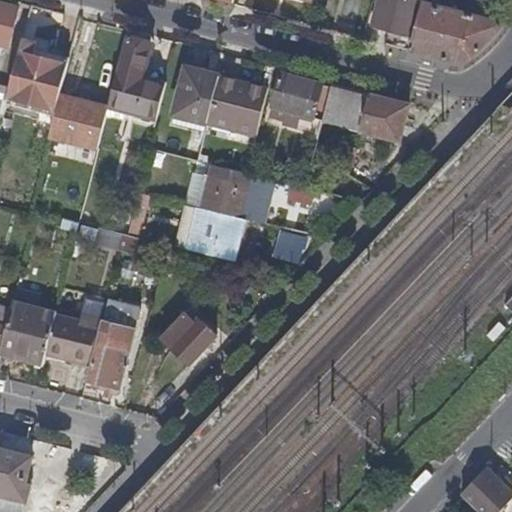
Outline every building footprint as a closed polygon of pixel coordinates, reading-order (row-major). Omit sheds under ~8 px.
[(378,0),(372,26),(411,37),(420,0),(378,0)] [(420,0),(411,37),(408,51),(453,63),(469,61),(504,24),(494,22),(436,7),(438,0),(420,0)] [(19,8),(0,3),(0,44),(9,47),(19,8)] [(156,130),(166,89),(140,82),(144,67),(150,69),(156,44),(127,36),(108,110),(106,118),(156,130)] [(11,89),(7,104),(55,116),(69,62),(35,54),(38,45),(23,41),(11,89)] [(209,123),(220,78),(221,73),(204,69),(203,73),(188,70),(173,125),(206,133),(209,123)] [(324,122),(332,90),(282,77),(274,108),(288,112),(284,126),(297,130),(301,115),(324,122)] [(256,135),(268,91),(249,86),(248,90),(239,88),(241,83),(220,78),(209,123),(256,135)] [(7,104),(11,89),(0,85),(0,110),(5,111),(7,104)] [(409,106),(332,87),(332,90),(324,122),(368,133),(366,139),(374,142),(376,135),(394,140),(399,142),(409,106)] [(101,139),(106,118),(108,110),(60,97),(53,126),(49,139),(98,152),(101,139)] [(342,130),(323,126),(320,139),(314,163),(309,181),(281,174),(279,184),(321,194),(329,167),(332,168),(342,130)] [(314,163),(320,139),(304,135),(298,159),(314,163)] [(251,177),(246,175),(212,167),(201,209),(242,220),(251,177)] [(327,196),(361,205),(373,192),(340,172),(327,196)] [(274,199),(290,204),(293,192),(277,188),(274,199)] [(293,192),(290,204),(312,209),(315,198),(293,192)] [(149,198),(138,195),(132,219),(144,221),(149,198)] [(231,260),(241,222),(196,211),(186,249),(231,260)] [(270,257),(298,265),(306,238),(278,230),(270,257)] [(511,316),(511,293),(500,306),(511,316)] [(26,355),(25,362),(43,366),(56,314),(12,304),(10,310),(2,344),(1,349),(26,355)] [(0,343),(2,344),(10,310),(0,307),(0,343)] [(46,357),(89,369),(99,330),(57,319),(46,357)] [(166,343),(190,366),(217,336),(200,321),(191,331),(183,325),(166,343)] [(118,391),(134,331),(103,323),(87,384),(118,391)] [(1,349),(0,354),(0,355),(25,362),(26,355),(1,349)] [(31,459),(0,450),(0,498),(24,505),(28,486),(25,485),(31,459)] [(501,485),(487,472),(462,497),(477,511),(501,511),(511,501),(511,494),(501,485)] [(511,487),(505,481),(501,485),(511,494),(511,491),(511,487)] [(0,498),(0,511),(22,511),(24,505),(0,498)]
